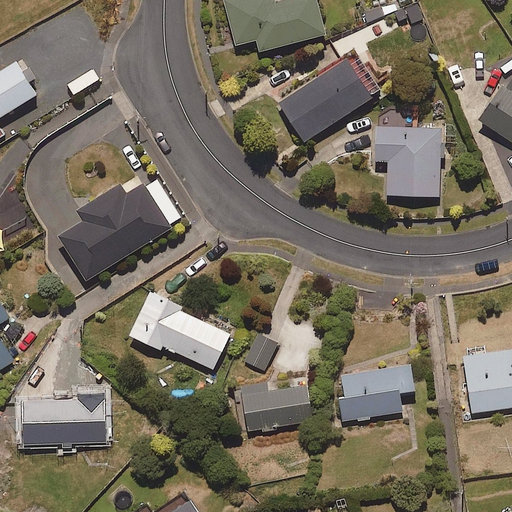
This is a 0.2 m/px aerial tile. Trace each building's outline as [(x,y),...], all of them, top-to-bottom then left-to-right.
[(222,0),(234,42),(254,36),(257,48),(324,30),(315,0),(222,0)] [(417,0),(398,0),(407,22),(423,15),(417,0)] [(276,100),(302,139),(371,93),(344,53),(276,100)] [(14,60),(0,68),(0,134),(3,133),(0,127),(0,114),(35,93),(14,60)] [(511,89),(499,81),(476,117),(511,140),(511,89)] [(440,121),(372,120),(371,157),(385,158),(385,192),(438,193),(440,121)] [(117,177),(72,206),(79,217),(55,232),(84,277),(170,223),(140,177),(124,188),(117,177)] [(147,286),(125,332),(158,348),(160,342),(211,366),(227,331),(177,307),(180,302),(147,286)] [(0,301),(0,368),(14,360),(0,338),(0,321),(9,316),(0,301)] [(277,341),(255,331),(243,360),(264,370),(277,341)] [(511,343),(459,352),(469,411),(511,404),(511,343)] [(408,360),(339,372),(343,393),(335,394),(339,419),(400,409),(397,390),(413,388),(408,360)] [(264,378),(238,383),(246,430),(313,419),(306,381),(266,388),(264,378)] [(74,396),(18,398),(20,442),(61,441),(61,446),(70,445),(70,441),(103,440),(102,387),(74,388),(74,396)] [(199,511),(188,496),(163,511),(199,511)]
